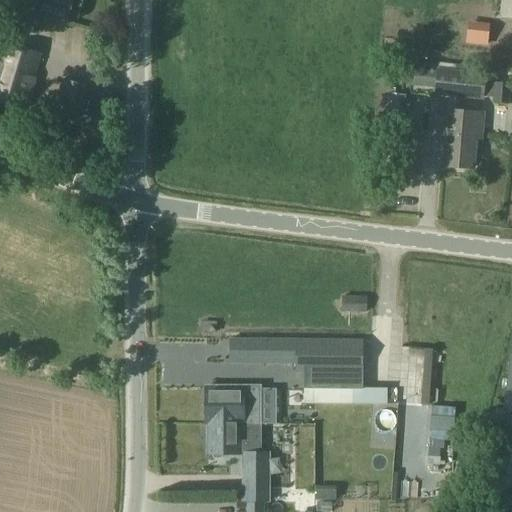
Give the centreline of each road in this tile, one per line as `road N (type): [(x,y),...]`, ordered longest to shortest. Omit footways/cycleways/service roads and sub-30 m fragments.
road 1 (tertiary): [(511,251),(135,203)]
road 2 (unclassified): [(137,511),(135,203)]
road 3 (unclassified): [(135,203),(136,0)]
road 4 (tertiary): [(135,203),(0,153)]
